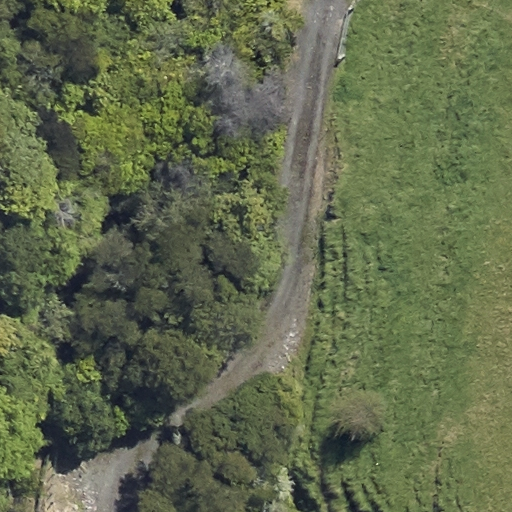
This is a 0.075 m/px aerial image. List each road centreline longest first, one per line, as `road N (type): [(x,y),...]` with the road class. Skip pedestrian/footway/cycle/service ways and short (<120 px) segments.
road 1 (track): [(289,254),(274,315),(239,362),(167,414),(105,478),(112,511)]
road 2 (track): [(289,254),(319,0)]
